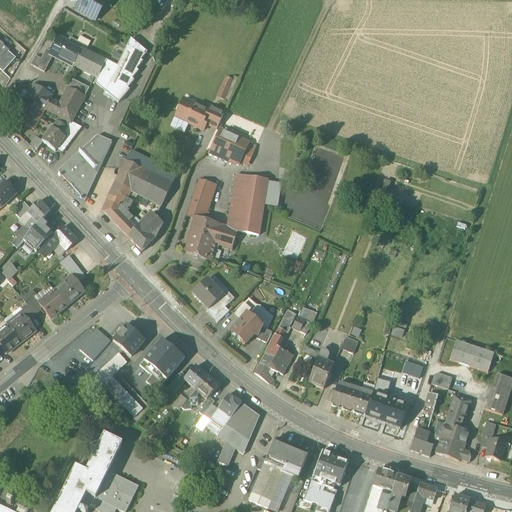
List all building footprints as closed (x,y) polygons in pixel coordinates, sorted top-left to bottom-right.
[(82,0),(78,8),(89,15),(88,17),(95,21),(106,3),(100,0),(82,0)] [(76,46),(59,38),(52,53),(50,56),(52,57),(73,68),(82,50),(86,52),(90,43),(80,38),(76,46)] [(118,68),(108,87),(111,90),(121,98),(123,99),(130,91),(128,90),(134,82),(132,80),(138,73),(136,71),(143,63),(141,62),(147,54),(131,40),(117,68),(118,68)] [(10,51),(0,42),(0,70),(3,73),(15,59),(8,53),(10,51)] [(46,50),(41,60),(35,57),(31,65),(44,73),(52,57),(50,56),(52,53),(46,50)] [(86,52),(82,50),(73,68),(97,80),(107,62),(86,52)] [(107,62),(97,80),(95,84),(107,89),(107,90),(108,87),(118,68),(117,68),(107,62)] [(89,89),(73,81),(68,90),(85,98),(89,89)] [(53,96),(34,85),(25,100),(39,107),(45,110),(50,100),(53,96)] [(121,98),(111,90),(108,87),(107,90),(107,89),(103,96),(113,101),(118,104),(121,98)] [(229,90),(222,87),(218,98),(224,100),(229,90)] [(68,90),(60,105),(50,100),(45,110),(46,110),(61,118),(71,123),(85,98),(68,90)] [(39,107),(25,100),(10,126),(17,134),(23,124),(35,130),(46,110),(45,110),(39,107)] [(208,112),(184,101),(172,127),(184,133),(188,124),(199,129),(199,130),(202,132),(206,125),(211,113),(208,112)] [(224,115),(210,108),(208,112),(211,113),(206,125),(217,130),(224,115)] [(71,123),(61,118),(58,122),(67,130),(72,124),(71,123)] [(58,122),(53,129),(62,136),(67,130),(58,122)] [(42,142),(43,143),(55,152),(65,139),(62,136),(53,129),(52,128),(42,142)] [(256,148),(219,132),(215,141),(243,154),(242,157),(250,161),(256,148)] [(42,142),(36,138),(29,147),(35,153),(43,143),(42,142)] [(95,140),(83,150),(82,151),(83,151),(83,154),(80,154),(79,154),(78,155),(73,160),(61,170),(66,176),(87,198),(112,143),(112,144),(111,143),(110,145),(96,138),(94,140),(95,140)] [(193,143),(181,138),(175,151),(187,156),(193,143)] [(243,154),(215,141),(209,155),(224,161),(225,160),(238,166),(242,157),(243,154)] [(139,158),(130,153),(125,162),(134,167),(139,158)] [(139,158),(134,167),(141,170),(161,179),(165,171),(139,158)] [(134,167),(125,162),(102,211),(128,238),(135,230),(120,215),(131,193),(131,192),(141,170),(134,167)] [(161,179),(141,170),(131,192),(162,207),(172,185),(161,179)] [(177,177),(165,171),(161,179),(172,185),(177,177)] [(267,182),(235,177),(229,215),(227,229),(238,232),(237,233),(259,236),(267,182)] [(213,186),(199,182),(187,217),(194,219),(194,218),(198,220),(199,220),(205,222),(207,215),(203,214),(213,186)] [(5,183),(0,186),(0,204),(2,207),(16,195),(5,183)] [(31,210),(27,214),(38,226),(41,222),(49,212),(39,202),(31,210)] [(24,204),(13,214),(20,220),(27,214),(31,210),(24,204)] [(41,222),(44,224),(52,215),(49,212),(41,222)] [(20,220),(19,221),(26,227),(32,232),(38,226),(27,214),(20,220)] [(163,226),(152,214),(140,225),(155,240),(163,226)] [(198,220),(194,218),(194,219),(183,252),(211,262),(216,245),(232,250),(237,233),(238,232),(227,229),(218,226),(218,225),(209,222),(209,223),(205,222),(199,220),(198,220)] [(32,232),(23,242),(36,253),(38,251),(52,236),(45,229),(47,227),(44,224),(41,222),(38,226),(32,232)] [(155,240),(140,225),(135,230),(128,238),(142,253),(155,240)] [(23,242),(32,232),(26,227),(16,238),(18,240),(22,243),(23,242)] [(52,236),(38,251),(45,258),(56,246),(59,244),(66,252),(77,242),(64,227),(53,237),(52,236)] [(22,243),(18,240),(13,246),(17,249),(22,243)] [(86,278),(69,257),(59,265),(71,279),(73,277),(78,284),(86,278)] [(1,273),(9,281),(18,271),(10,264),(1,273)] [(21,279),(16,274),(8,283),(13,287),(21,279)] [(78,284),(73,277),(71,279),(54,292),(66,308),(85,293),(78,284)] [(223,297),(206,280),(192,294),(208,311),(218,301),(223,297)] [(54,292),(51,289),(44,295),(46,298),(39,304),(38,305),(42,310),(51,321),(66,308),(54,292)] [(218,301),(208,311),(206,312),(218,324),(229,313),(225,308),(234,300),(227,292),(218,301)] [(39,304),(35,299),(30,303),(37,313),(42,310),(38,305),(39,304)] [(273,318),(261,307),(258,309),(255,306),(256,305),(249,299),(244,304),(251,310),(247,315),(262,328),(261,328),(267,331),(273,318)] [(251,310),(244,304),(235,315),(242,321),(247,315),(251,310)] [(26,306),(21,310),(29,320),(34,316),(26,306)] [(21,312),(7,324),(9,327),(21,343),(36,331),(21,312)] [(247,315),(242,321),(231,333),(239,339),(238,340),(245,346),(254,337),(256,338),(261,328),(262,328),(247,315)] [(312,326),(299,319),(293,329),(305,336),(312,326)] [(0,334),(0,344),(1,346),(8,354),(21,343),(9,327),(0,334)] [(126,327),(113,342),(131,358),(144,343),(126,327)] [(353,327),(350,334),(358,338),(362,331),(353,327)] [(267,331),(261,328),(256,338),(255,339),(267,344),(272,334),(267,331)] [(97,331),(80,351),(93,363),(110,342),(97,331)] [(275,336),(265,355),(275,360),(280,350),(278,349),(282,340),(275,336)] [(346,339),(342,350),(347,353),(352,341),(346,339)] [(162,341),(144,362),(166,381),(184,360),(162,341)] [(358,344),(352,341),(347,353),(353,356),(358,344)] [(502,358),(456,343),(449,362),(496,378),(496,376),(502,358)] [(305,347),(302,354),(312,359),(315,351),(305,347)] [(293,357),(280,350),(275,360),(288,366),(293,357)] [(118,355),(90,382),(99,391),(103,386),(112,378),(127,364),(118,355)] [(275,360),(265,355),(260,364),(269,369),(283,377),(288,366),(275,360)] [(333,367),(318,360),(309,385),(323,392),(333,367)] [(144,362),(139,367),(151,377),(146,383),(157,392),(166,381),(144,362)] [(269,369),(260,364),(255,374),(269,385),(273,380),(266,375),(269,369)] [(207,377),(196,368),(187,378),(184,381),(185,382),(192,388),(196,391),(207,377)] [(182,373),(166,391),(173,396),(185,382),(184,381),(187,378),(182,373)] [(433,380),(450,385),(452,379),(438,375),(435,375),(434,376),(433,380)] [(511,385),(511,380),(496,376),(496,378),(485,411),(502,417),(511,385)] [(207,377),(196,391),(199,394),(206,401),(207,401),(209,398),(219,387),(207,377)] [(143,410),(112,378),(103,386),(134,418),(143,410)] [(377,380),(373,394),(365,417),(399,430),(408,407),(385,399),(389,384),(377,380)] [(433,380),(431,385),(448,391),(450,385),(433,380)] [(350,387),(338,384),(336,392),(332,404),(331,407),(342,410),(350,387)] [(361,391),(350,387),(342,410),(353,414),(361,391)] [(192,388),(190,391),(189,391),(187,394),(185,396),(189,399),(196,391),(192,388)] [(189,399),(184,404),(180,408),(184,411),(191,410),(191,407),(197,406),(197,397),(199,394),(196,391),(189,399)] [(330,391),(327,402),(332,404),(336,392),(330,391)] [(373,394),(361,391),(353,414),(365,417),(373,394)] [(184,394),(173,406),(178,411),(180,408),(184,404),(189,399),(185,396),(184,394)] [(438,398),(429,395),(423,413),(432,416),(438,398)] [(228,396),(218,410),(230,419),(233,416),(241,405),(228,396)] [(206,401),(202,406),(202,410),(199,414),(202,417),(212,406),(214,403),(209,398),(207,401),(206,401)] [(470,403),(454,398),(445,426),(461,431),(470,403)] [(233,416),(221,433),(218,439),(227,445),(236,451),(243,456),(259,418),(241,405),(233,416)] [(212,406),(202,417),(210,423),(212,420),(211,419),(218,410),(212,406)] [(230,419),(218,410),(211,419),(212,420),(223,428),(230,419)] [(218,436),(223,428),(212,420),(210,423),(202,417),(194,427),(202,433),(206,428),(218,436)] [(436,437),(441,439),(445,426),(437,423),(434,433),(436,437)] [(486,424),(483,435),(492,437),(495,426),(486,424)] [(461,431),(445,426),(441,439),(453,443),(464,447),(469,434),(461,431)] [(429,436),(417,431),(410,451),(429,459),(433,448),(432,448),(427,446),(429,436)] [(0,511),(88,511),(80,508),(86,495),(120,511),(126,511),(138,488),(108,473),(123,443),(105,434),(87,471),(89,472),(89,473),(76,467),(53,511),(11,511),(0,506),(0,511)] [(436,437),(430,435),(429,436),(427,446),(432,448),(436,437)] [(492,437),(483,435),(480,447),(488,449),(491,439),(492,437)] [(453,443),(441,439),(435,454),(447,459),(453,443)] [(491,439),(488,449),(485,458),(500,462),(503,452),(505,444),(491,439)] [(308,454),(273,441),(265,461),(263,466),(282,474),(297,480),(308,454)] [(464,447),(453,443),(447,459),(459,463),(464,447)] [(236,451),(227,445),(218,463),(228,468),(236,451)] [(337,459),(332,457),(333,456),(322,452),(312,479),(313,480),(314,478),(319,480),(317,486),(333,491),(335,486),(339,487),(339,488),(340,488),(348,465),(337,460),(337,459)] [(260,459),(255,471),(260,473),(263,466),(265,461),(260,459)] [(282,474),(263,466),(260,473),(251,496),(270,504),(282,474)] [(378,472),(373,489),(365,511),(386,511),(392,495),(398,478),(378,472)] [(333,491),(317,486),(319,480),(314,478),(313,480),(312,479),(308,491),(307,491),(303,501),(312,504),(318,506),(317,507),(330,511),(337,492),(333,491)] [(410,482),(398,478),(392,495),(400,497),(405,499),(410,482)] [(437,491),(420,485),(417,495),(416,497),(423,499),(433,503),(437,491)] [(200,495),(195,493),(191,504),(196,506),(200,495)] [(417,495),(411,493),(407,504),(413,506),(416,497),(417,495)] [(395,511),(400,497),(392,495),(386,511),(395,511)] [(423,499),(416,497),(413,506),(411,511),(418,511),(422,502),(423,499)] [(466,511),(470,502),(454,497),(449,511),(466,511)] [(483,511),(485,507),(470,502),(466,511),(483,511)]
